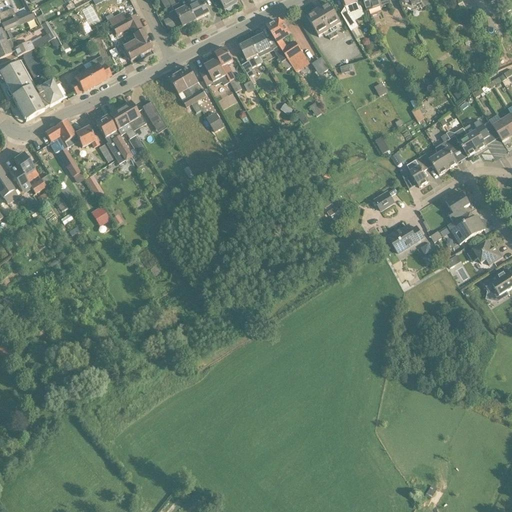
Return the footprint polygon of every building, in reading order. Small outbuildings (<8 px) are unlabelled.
[(167,0),(160,0),(169,14),(175,11),(184,28),(197,21),(190,7),(186,1),(172,9),(167,0)] [(188,0),(186,1),(190,7),(197,21),(209,14),(201,0),(188,0)] [(232,11),(231,8),(237,5),(234,0),(218,0),(225,12),(226,11),(228,13),(230,12),(232,11)] [(346,13),(341,16),(351,33),(358,29),(350,16),(362,11),(358,5),(356,0),(342,0),(343,1),(342,1),(346,13)] [(363,0),(367,12),(387,5),(385,0),(363,0)] [(402,0),(403,2),(401,3),(403,10),(421,4),(422,9),(433,5),(430,0),(402,0)] [(511,11),(505,0),(498,0),(506,14),(511,11)] [(333,30),(340,26),(329,5),(306,18),(318,39),(325,34),(330,41),(337,37),(333,30)] [(0,14),(0,20),(2,26),(16,19),(12,10),(0,14)] [(31,13),(23,16),(26,24),(34,20),(31,13)] [(123,49),(130,63),(152,51),(134,18),(118,26),(114,20),(108,23),(116,37),(129,29),(136,42),(123,49)] [(0,31),(0,46),(14,40),(10,42),(6,33),(19,27),(16,19),(2,26),(1,26),(4,31),(1,32),(0,31)] [(17,58),(23,56),(33,51),(55,39),(47,23),(41,26),(47,36),(30,46),(29,44),(18,49),(14,40),(0,46),(0,60),(11,55),(15,53),(17,58)] [(267,29),(279,48),(292,68),(296,74),(301,71),(298,65),(306,60),(295,42),(292,44),(293,45),(287,49),(282,42),(291,36),(283,25),(277,23),(267,29)] [(259,55),(270,50),(263,36),(251,42),(258,56),(259,56),(263,64),(264,64),(259,55)] [(252,70),(263,64),(259,56),(258,56),(251,42),(240,48),(248,63),(241,67),(248,80),(255,77),(252,70)] [(511,43),(491,53),(497,67),(511,60),(511,43)] [(286,72),(292,68),(279,48),(273,51),(286,72)] [(215,56),(236,94),(241,91),(235,80),(227,66),(233,63),(226,50),(215,56)] [(33,51),(23,56),(24,58),(22,59),(34,80),(41,76),(42,78),(47,75),(33,51)] [(92,68),(85,72),(94,88),(106,81),(105,79),(111,76),(100,57),(89,64),(92,68)] [(230,84),(215,58),(209,62),(211,65),(205,68),(206,70),(199,74),(207,88),(212,85),(213,87),(215,88),(223,84),(224,87),(230,84)] [(313,64),(319,77),(330,71),(323,59),(313,64)] [(12,98),(26,123),(44,113),(44,112),(62,102),(52,83),(35,93),(18,63),(0,73),(0,74),(13,98),(12,98)] [(76,96),(81,93),(83,95),(94,88),(85,72),(82,67),(75,71),(77,73),(72,76),(75,81),(69,85),(76,96)] [(196,104),(196,103),(206,98),(190,69),(179,75),(196,104)] [(196,104),(179,75),(170,81),(186,109),(191,106),(199,119),(204,116),(196,103),(196,104)] [(484,79),(475,86),(478,90),(490,79),(488,76),(484,79)] [(498,79),(489,85),(492,89),(501,84),(498,79)] [(488,92),(492,89),(489,85),(486,87),(481,91),(485,97),(490,94),(488,92)] [(386,94),(382,86),(375,90),(380,98),(386,94)] [(485,97),(481,91),(479,90),(475,94),(472,96),(474,101),(479,98),(480,100),(483,98),(485,97)] [(415,121),(418,124),(425,120),(414,101),(410,104),(414,112),(412,113),(415,121)] [(131,104),(126,107),(124,107),(122,108),(121,110),(119,111),(133,133),(145,126),(141,118),(139,119),(131,104)] [(151,104),(142,109),(153,127),(161,122),(151,104)] [(289,116),(294,110),(286,105),(282,110),(289,116)] [(310,108),(316,118),(321,115),(315,105),(310,108)] [(114,113),(114,114),(109,117),(121,138),(126,135),(133,147),(139,144),(133,133),(119,111),(118,112),(116,112),(114,113)] [(304,112),(299,115),(304,126),(309,124),(304,112)] [(215,134),(224,129),(216,115),(207,120),(215,134)] [(488,122),(492,128),(502,144),(511,139),(501,123),(497,117),(488,122)] [(511,137),(511,121),(510,117),(501,123),(511,139),(511,137)] [(107,118),(105,119),(103,119),(101,120),(101,122),(96,125),(108,145),(107,146),(119,166),(132,159),(107,118)] [(66,151),(68,149),(65,145),(77,138),(74,135),(67,124),(66,122),(54,129),(55,130),(45,136),(50,144),(49,146),(55,156),(58,156),(59,155),(68,168),(74,178),(81,174),(74,164),(66,151)] [(462,131),(467,138),(476,154),(486,148),(483,143),(489,138),(479,123),(473,127),(470,126),(462,131)] [(95,141),(89,129),(75,136),(75,135),(74,135),(77,138),(65,145),(68,149),(79,142),(82,149),(92,144),(94,149),(99,146),(96,140),(95,141)] [(467,138),(462,131),(462,130),(453,136),(448,134),(445,136),(449,141),(456,153),(461,150),(467,160),(476,154),(467,138)] [(451,156),(456,153),(449,141),(445,136),(440,139),(447,151),(438,156),(448,172),(457,166),(451,156)] [(377,141),(382,155),(389,153),(384,139),(377,141)] [(105,146),(99,149),(108,164),(114,160),(105,146)] [(13,162),(17,167),(31,190),(35,196),(45,189),(47,192),(55,187),(48,177),(41,181),(24,155),(13,162)] [(438,178),(448,172),(438,156),(429,162),(425,156),(420,159),(427,171),(432,168),(438,178)] [(415,163),(406,168),(410,174),(409,174),(418,190),(428,184),(422,174),(427,171),(420,159),(415,163)] [(17,167),(9,172),(23,195),(31,190),(17,167)] [(0,197),(2,201),(3,200),(8,206),(19,199),(15,192),(0,170),(0,197)] [(86,181),(95,196),(102,192),(93,177),(86,181)] [(177,177),(167,183),(171,191),(182,185),(177,177)] [(68,188),(62,193),(68,200),(74,196),(68,188)] [(48,192),(37,199),(42,206),(53,199),(48,192)] [(380,213),(393,205),(387,194),(374,202),(380,213)] [(465,217),(466,216),(463,211),(469,207),(461,194),(454,199),(453,198),(444,203),(451,214),(447,217),(452,225),(465,217)] [(93,212),(98,228),(110,224),(104,208),(93,212)] [(336,226),(344,221),(341,215),(333,220),(336,226)] [(465,217),(452,225),(447,228),(459,247),(484,231),(476,218),(468,222),(465,217)] [(397,255),(422,240),(415,229),(410,233),(407,228),(396,235),(395,234),(387,239),(397,255)] [(441,240),(437,234),(429,239),(433,245),(441,240)] [(467,256),(471,262),(476,259),(480,266),(485,263),(488,268),(502,260),(498,254),(497,254),(493,248),(491,249),(487,243),(467,256)] [(429,244),(422,249),(427,256),(433,251),(429,244)] [(511,281),(511,276),(510,277),(506,271),(482,286),(487,294),(492,295),(495,293),(500,301),(508,297),(506,293),(511,289),(511,284),(511,283),(511,281)] [(28,314),(24,317),(32,326),(36,323),(28,314)] [(2,346),(0,347),(0,354),(9,366),(14,362),(2,346)]
